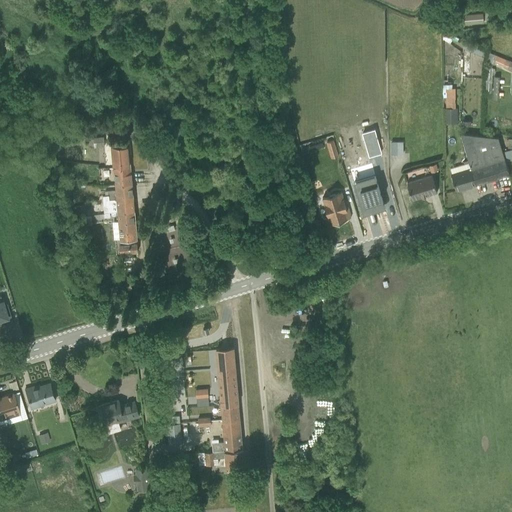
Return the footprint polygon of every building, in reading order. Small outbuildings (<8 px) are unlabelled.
[(465,23),(483,22),(483,13),(464,14),(465,23)] [(463,47),(481,55),(482,47),(463,40),(463,47)] [(511,61),(489,51),(485,60),(493,63),(494,61),(504,65),(503,67),(511,70),(511,61)] [(445,87),(446,115),(455,115),(455,100),(457,100),(457,87),(445,87)] [(505,159),(502,150),(498,136),(460,132),(469,161),(450,166),(456,190),(479,183),(479,182),(487,179),(488,180),(498,177),(497,176),(506,173),(506,174),(509,173),(504,159),(505,159)] [(105,145),(104,135),(93,136),(93,134),(86,135),(87,145),(94,145),(94,146),(99,145),(100,148),(102,148),(102,145),(105,145)] [(401,152),(400,139),(389,139),(389,152),(401,152)] [(113,165),(131,163),(129,143),(111,145),(113,165)] [(511,148),(502,150),(505,159),(511,157),(511,148)] [(59,168),(67,171),(70,165),(62,162),(59,168)] [(438,168),(436,162),(429,164),(431,170),(438,168)] [(113,165),(115,183),(132,182),(131,163),(113,165)] [(412,198),(437,190),(431,172),(407,180),(412,198)] [(375,174),(353,181),(363,213),(384,206),(375,174)] [(115,199),(134,197),(132,182),(115,183),(115,189),(104,190),(104,194),(109,194),(109,198),(115,198),(115,199)] [(350,212),(346,201),(345,201),(341,190),(322,196),(328,214),(330,213),(333,221),(351,216),(350,212)] [(117,210),(135,209),(134,197),(115,199),(115,198),(109,198),(109,194),(104,194),(103,194),(104,211),(117,210)] [(120,239),(137,237),(135,209),(117,210),(120,239)] [(144,229),(151,229),(149,211),(147,211),(148,219),(146,219),(146,220),(143,220),(144,229)] [(138,250),(137,241),(120,242),(121,257),(131,255),(130,251),(138,250)] [(0,323),(12,320),(6,302),(3,303),(0,295),(0,323)] [(212,437),(213,449),(242,446),(234,346),(217,348),(224,439),(219,439),(218,436),(212,437)] [(197,366),(206,365),(205,352),(196,353),(197,366)] [(30,407),(56,399),(50,380),(40,384),(39,382),(24,387),(30,407)] [(196,396),(209,395),(208,385),(195,387),(196,396)] [(165,403),(178,402),(177,387),(164,388),(165,403)] [(0,418),(19,413),(13,392),(0,395),(0,418)] [(119,422),(139,416),(134,400),(120,404),(119,398),(97,405),(103,422),(99,424),(102,434),(121,429),(119,422)] [(199,424),(211,423),(210,414),(198,415),(199,424)] [(168,442),(182,441),(180,422),(167,423),(168,442)] [(41,443),(49,441),(46,431),(38,434),(41,443)] [(226,465),(244,464),(242,446),(213,449),(198,450),(198,463),(219,462),(218,456),(224,455),(226,465)] [(18,472),(31,469),(29,463),(16,466),(18,472)] [(148,488),(149,488),(147,466),(135,468),(136,473),(133,473),(134,484),(137,484),(137,489),(148,487),(148,488)] [(236,496),(247,496),(246,486),(235,487),(236,496)]
